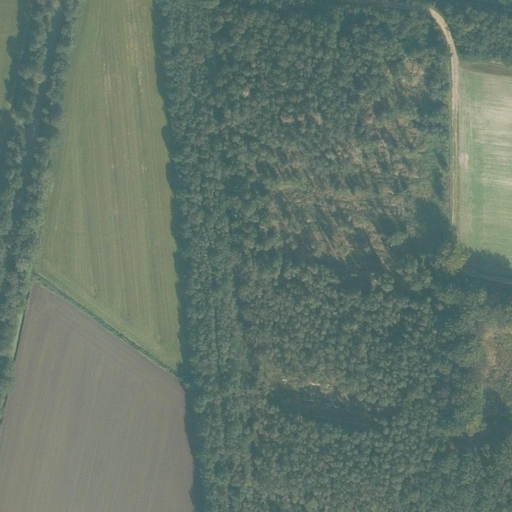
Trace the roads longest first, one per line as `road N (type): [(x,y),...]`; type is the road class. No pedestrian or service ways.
road 1 (track): [(232,511),(188,0)]
road 2 (track): [(389,0),(445,15),(454,44),(453,260),(462,270),(511,280)]
road 3 (tertiary): [(0,291),(59,0)]
